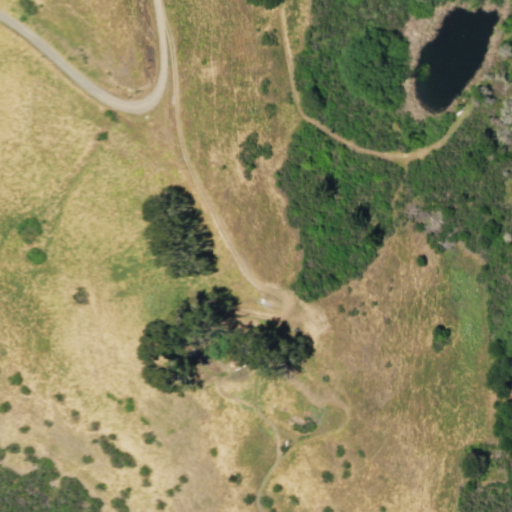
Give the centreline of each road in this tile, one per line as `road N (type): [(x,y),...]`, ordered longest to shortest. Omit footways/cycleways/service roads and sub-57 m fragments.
road 1 (track): [(158,5),(182,154),(245,276),(283,299),(274,335)]
road 2 (track): [(277,0),(299,118),(370,154),(399,158),(445,138),(465,108)]
road 3 (residential): [(157,0),(161,86),(144,108),(108,100),(0,11)]
